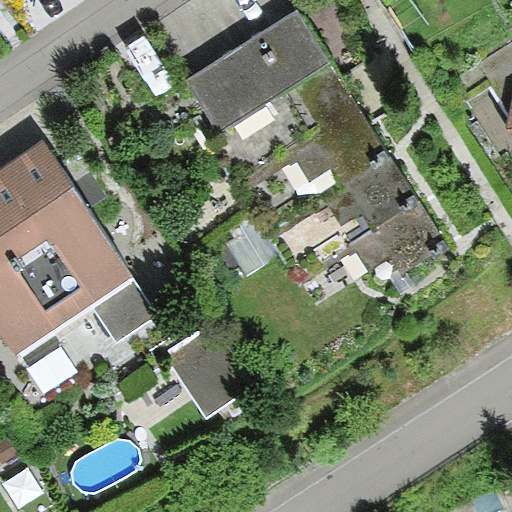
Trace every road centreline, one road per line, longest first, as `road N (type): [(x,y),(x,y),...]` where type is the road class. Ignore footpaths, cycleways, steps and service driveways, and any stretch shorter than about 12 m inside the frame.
road 1 (residential): [(309,511),(511,384)]
road 2 (residential): [(122,0),(0,88)]
